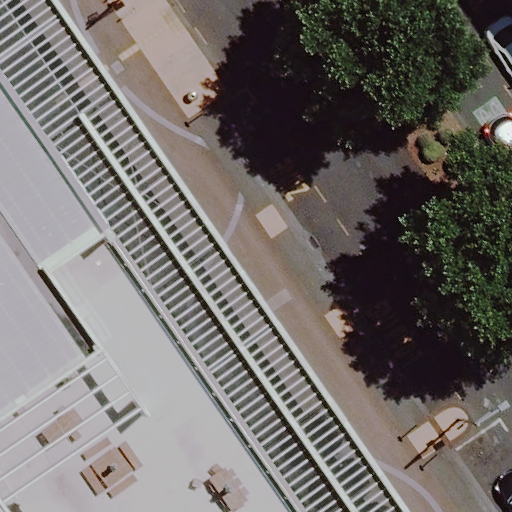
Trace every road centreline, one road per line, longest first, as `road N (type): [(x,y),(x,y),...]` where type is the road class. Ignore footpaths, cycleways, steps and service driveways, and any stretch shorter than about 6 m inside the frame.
road 1 (tertiary): [(511,368),(245,0)]
road 2 (tertiary): [(411,0),(511,151)]
